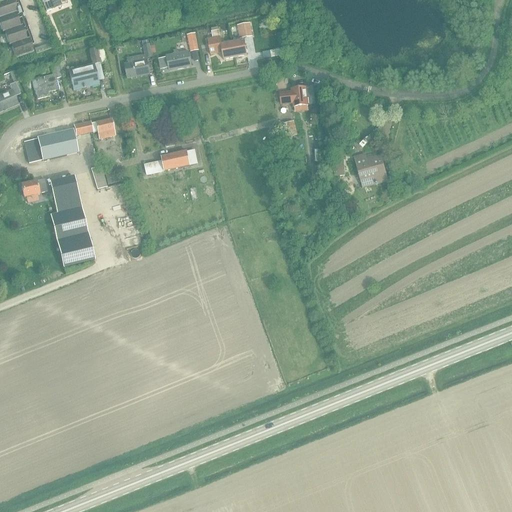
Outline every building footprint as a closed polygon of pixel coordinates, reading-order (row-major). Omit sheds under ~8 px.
[(23,25),(20,26),(16,12),(18,11),(13,0),(6,0),(0,2),(0,14),(1,17),(0,17),(0,21),(4,32),(6,31),(11,45),(13,44),(18,58),(34,52),(29,38),(28,39),(23,25)] [(41,0),(46,12),(50,10),(60,5),(58,0),(41,0)] [(238,26),(241,38),(253,36),(251,24),(238,26)] [(236,58),(233,43),(222,45),(220,30),(212,31),(213,38),(208,39),(211,54),(223,52),(224,60),(236,58)] [(187,36),(190,52),(198,51),(194,35),(187,36)] [(233,43),(236,58),(247,56),(245,41),(233,43)] [(35,49),(37,54),(53,48),(51,43),(35,49)] [(143,46),(145,59),(152,58),(150,45),(143,46)] [(269,51),(270,59),(283,56),(282,49),(269,51)] [(104,80),(101,64),(97,50),(90,51),(94,65),(70,71),(74,90),(99,85),(98,81),(104,80)] [(189,52),(178,54),(177,50),(173,51),(174,55),(167,56),(167,59),(161,60),(163,68),(169,67),(170,71),(192,66),(189,52)] [(148,60),(142,61),(141,56),(127,59),(128,64),(125,64),(128,79),(150,75),(148,60)] [(36,91),(38,99),(51,96),(50,92),(59,89),(57,79),(62,78),(58,64),(51,65),(53,76),(37,80),(39,90),(36,91)] [(0,96),(0,113),(19,105),(15,97),(20,95),(16,84),(21,81),(17,71),(9,73),(14,85),(7,87),(9,92),(0,96)] [(291,92),(279,93),(280,106),(293,105),(293,107),(308,106),(315,105),(312,86),(306,87),(291,89),(291,92)] [(91,124),(93,131),(96,131),(99,140),(116,136),(112,119),(91,124)] [(94,132),(93,131),(91,124),(91,121),(75,125),(77,136),(94,132)] [(42,160),(42,162),(79,153),(73,131),(23,142),(28,163),(42,160)] [(105,144),(108,157),(115,155),(111,142),(105,144)] [(335,145),(335,168),(344,168),(343,145),(335,145)] [(147,166),(149,175),(190,165),(187,152),(164,157),(165,161),(147,166)] [(380,157),(366,161),(365,156),(354,159),(362,188),(387,181),(380,157)] [(104,165),(108,185),(121,182),(117,162),(104,165)] [(91,170),(97,190),(107,187),(101,167),(91,170)] [(56,242),(62,268),(94,261),(81,208),(73,176),(49,182),(57,214),(50,216),(56,242)] [(21,186),(25,198),(48,192),(44,180),(21,186)] [(126,192),(117,193),(117,202),(127,202),(126,192)]
